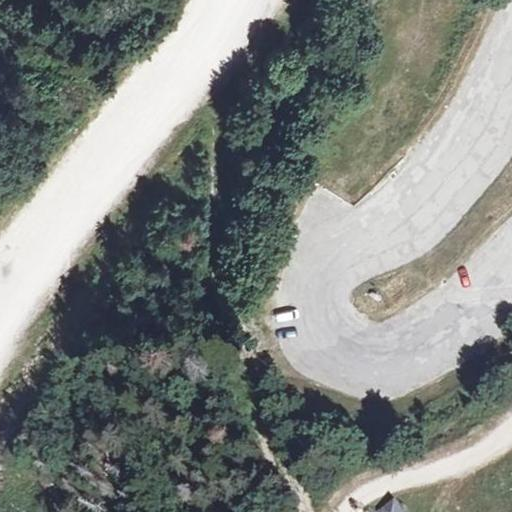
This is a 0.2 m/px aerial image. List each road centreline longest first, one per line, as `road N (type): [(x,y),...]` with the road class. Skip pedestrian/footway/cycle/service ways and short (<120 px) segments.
road 1 (unclassified): [(511,59),(456,167),(340,256),(319,281),(311,308),(329,351),(351,361),(386,357),(461,321),(511,271)]
road 2 (track): [(230,0),(40,243),(0,309)]
road 3 (track): [(363,511),(511,431)]
